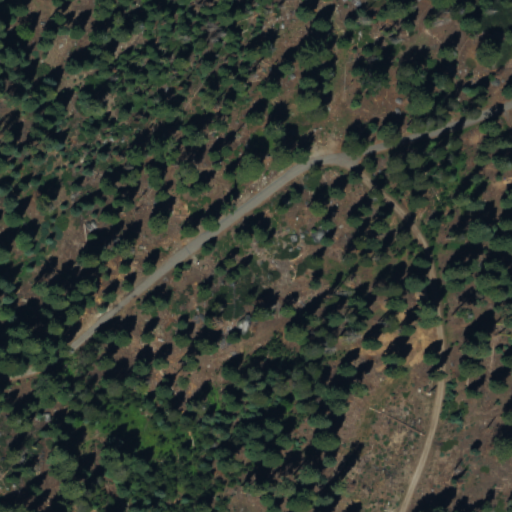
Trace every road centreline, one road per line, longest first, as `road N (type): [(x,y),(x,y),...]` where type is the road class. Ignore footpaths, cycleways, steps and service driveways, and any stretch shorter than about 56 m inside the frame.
road 1 (track): [(511,101),(294,174),(190,248),(53,364),(0,385)]
road 2 (track): [(346,158),(402,214),(433,292),(437,418),(404,511)]
